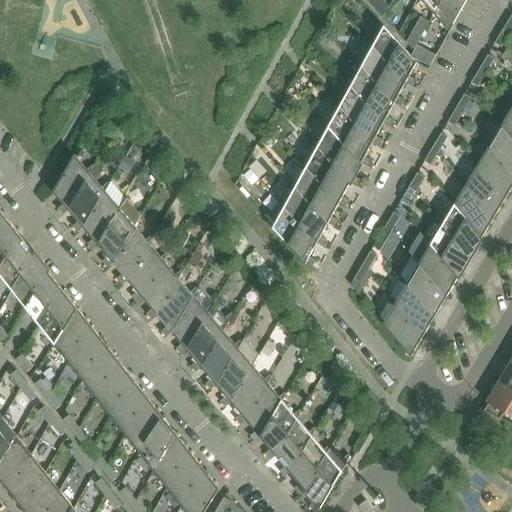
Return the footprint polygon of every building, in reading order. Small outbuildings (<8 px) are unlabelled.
[(434,15),(441,0),(417,0),(415,5),(416,6),(422,1),(434,15)] [(450,33),(467,0),(441,0),(434,15),(430,22),(432,23),(437,18),(450,33)] [(510,34),(511,30),(511,16),(503,30),(510,34)] [(417,63),(384,27),(381,23),(376,27),(381,33),(373,47),(406,84),(412,87),(416,80),(409,77),(417,63)] [(501,48),(509,35),(510,34),(503,30),(495,44),(501,48)] [(406,84),(373,47),(370,43),(365,47),(370,53),(362,67),(395,104),(401,107),(405,101),(398,97),(406,84)] [(487,73),(495,59),(488,55),(480,69),(487,73)] [(395,104),(362,67),(358,63),(354,67),(359,73),(351,88),(384,124),(390,128),(394,121),(387,117),(394,104),(395,104)] [(478,88),(486,75),(487,73),(480,69),(471,84),(478,88)] [(384,124),(351,88),(347,83),(343,87),(348,93),(340,108),(373,145),(379,148),(383,141),(376,137),(383,124),(384,124)] [(463,113),(471,99),(465,95),(456,109),(463,113)] [(373,145),(340,108),(336,104),(332,108),(337,113),(329,128),(361,164),(368,168),(371,161),(365,157),(372,144),(373,145)] [(454,127),(462,114),(463,113),(456,109),(448,123),(454,127)] [(511,109),(501,128),(511,140),(511,109)] [(361,164),(329,128),(325,124),(321,128),(326,133),(318,148),(351,185),(357,188),(360,181),(354,177),(361,164)] [(511,140),(501,128),(490,147),(511,173),(511,140)] [(440,152),(448,138),(441,134),(433,148),(440,152)] [(351,185),(318,148),(314,144),(310,148),(315,153),(307,168),(340,205),(346,208),(349,201),(343,197),(350,184),(351,185)] [(511,188),(511,173),(490,147),(478,166),(505,199),(511,188)] [(431,166),(439,153),(440,152),(433,148),(424,162),(431,166)] [(124,154),(118,166),(128,172),(135,160),(124,154)] [(75,156),(53,193),(63,205),(58,210),(63,216),(68,211),(91,174),(95,167),(93,166),(88,170),(75,156)] [(340,205),(307,168),(303,164),(299,168),(304,173),(296,188),(329,225),(334,228),(338,221),(332,217),(339,204),(340,205)] [(505,199),(478,166),(466,186),(494,219),(505,199)] [(83,228),(105,191),(109,185),(108,183),(102,188),(91,174),(68,211),(78,222),(73,227),(78,233),(83,228)] [(416,191),(424,178),(418,174),(409,187),(416,191)] [(329,225),(296,188),(292,184),(288,188),(293,193),(285,208),(318,245),(323,248),(327,241),(321,237),(328,224),(329,225)] [(494,219),(466,186),(455,206),(482,239),(494,219)] [(407,206),(415,193),(416,191),(409,187),(401,202),(407,206)] [(98,246),(120,209),(124,202),(123,200),(117,205),(105,191),(83,228),(93,240),(87,245),(92,251),(98,246)] [(318,245),(285,208),(281,204),(277,208),(282,213),(273,229),(306,265),(306,264),(312,268),(316,261),(310,257),(317,244),(318,245)] [(482,239),(455,206),(443,225),(470,258),(482,239)] [(113,263),(135,226),(139,220),(138,218),(132,223),(120,209),(98,246),(108,257),(102,262),(107,268),(113,263)] [(393,231),(401,217),(394,213),(386,227),(393,231)] [(0,272),(22,238),(7,220),(0,231),(0,272)] [(470,258),(443,225),(431,245),(459,278),(470,258)] [(128,281),(150,244),(154,237),(152,235),(147,240),(135,226),(113,263),(122,275),(117,280),(122,285),(128,281)] [(384,245),(392,232),(393,231),(386,227),(377,241),(384,245)] [(183,233),(179,242),(183,244),(188,235),(183,233)] [(0,276),(13,292),(36,256),(22,238),(0,272),(0,276)] [(142,298),(165,261),(168,255),(167,253),(161,258),(150,244),(128,281),(137,292),(132,297),(137,303),(142,298)] [(459,278),(431,245),(419,265),(447,298),(459,278)] [(369,270),(378,256),(371,252),(362,266),(369,270)] [(27,310),(50,274),(36,256),(13,292),(27,310)] [(157,316),(180,279),(183,272),(182,270),(176,275),(165,261),(142,298),(152,310),(147,314),(152,320),(157,316)] [(447,298),(419,265),(408,284),(435,317),(447,298)] [(361,284),(368,271),(369,270),(362,266),(354,280),(361,284)] [(40,327),(63,290),(56,282),(50,274),(27,310),(33,317),(40,327)] [(172,333),(194,296),(198,289),(197,288),(191,293),(180,279),(157,316),(167,327),(161,332),(166,338),(172,333)] [(435,317),(408,284),(396,304),(423,337),(435,317)] [(55,346),(78,310),(63,290),(40,327),(55,346)] [(187,351),(209,314),(213,307),(211,305),(206,310),(194,296),(172,333),(182,345),(176,349),(181,355),(187,351)] [(423,337),(396,304),(383,325),(411,358),(423,337)] [(69,364),(92,328),(78,310),(55,346),(69,364)] [(201,368),(224,331),(228,324),(226,323),(221,328),(209,314),(187,351),(196,362),(191,367),(196,373),(201,368)] [(84,382),(106,346),(92,328),(69,364),(84,382)] [(216,386),(238,349),(242,342),(241,340),(235,345),(224,331),(201,368),(211,380),(206,384),(211,390),(216,386)] [(98,400),(121,364),(106,346),(84,382),(98,400)] [(231,403),(253,366),(257,359),(256,358),(250,363),(238,349),(216,386),(226,397),(220,402),(225,408),(231,403)] [(33,368),(23,355),(16,360),(26,374),(33,368)] [(111,418),(134,382),(121,364),(98,400),(111,418)] [(511,365),(501,383),(511,389),(511,365)] [(246,421),(268,384),(272,377),(271,375),(265,380),(253,366),(231,403),(241,415),(235,419),(240,425),(246,421)] [(27,384),(16,371),(10,376),(20,389),(27,384)] [(51,393),(41,380),(35,385),(45,398),(51,393)] [(125,436),(148,399),(134,382),(111,418),(125,436)] [(511,389),(501,383),(484,412),(500,421),(506,412),(511,416),(511,389)] [(37,397),(27,384),(20,389),(31,402),(37,397)] [(261,438),(283,401),(287,394),(285,393),(280,398),(268,384),(246,421),(256,432),(250,437),(255,443),(261,438)] [(62,406),(51,393),(45,398),(55,411),(62,406)] [(139,454),(163,418),(148,399),(125,436),(139,454)] [(333,400),(329,409),(340,415),(344,406),(333,400)] [(275,456),(298,419),(302,412),(300,410),(295,415),(283,401),(261,438),(270,450),(265,454),(270,460),(275,456)] [(55,420),(45,407),(39,412),(49,425),(55,420)] [(80,429),(69,416),(63,421),(73,434),(80,429)] [(0,463),(17,437),(3,418),(0,422),(0,463)] [(154,472),(177,436),(163,418),(139,454),(154,472)] [(290,473),(313,436),(316,429),(315,428),(309,433),(298,419),(275,456),(285,467),(280,472),(285,478),(290,473)] [(65,433),(55,420),(49,425),(59,438),(65,433)] [(90,442),(80,429),(73,434),(84,447),(90,442)] [(168,490),(191,454),(177,436),(154,472),(168,490)] [(305,491),(327,453),(331,447),(330,445),(324,450),(313,436),(290,473),(300,485),(294,489),(299,495),(305,491)] [(0,480),(8,491),(32,455),(17,437),(0,463),(0,480)] [(83,456),(73,443),(67,448),(77,461),(83,456)] [(107,464),(98,452),(92,457),(101,468),(107,464)] [(321,509),(342,472),(342,471),(346,464),(344,463),(339,467),(327,453),(305,491),(315,502),(309,507),(313,511),(315,511),(320,508),(321,509)] [(183,508),(206,472),(191,454),(168,490),(183,508)] [(22,509),(46,473),(32,455),(8,491),(22,509)] [(93,469),(83,456),(77,461),(87,474),(93,469)] [(118,478),(107,464),(101,468),(112,483),(118,478)] [(185,511),(205,511),(219,490),(206,472),(183,508),(185,511)] [(24,511),(46,511),(60,491),(46,473),(22,509),(24,511)] [(112,492),(101,479),(95,484),(105,497),(112,492)] [(136,501),(126,488),(120,493),(130,506),(136,501)] [(72,511),(74,509),(60,491),(46,511),(72,511)] [(122,505),(112,492),(105,497),(116,510),(122,505)] [(225,511),(231,503),(224,498),(216,511),(225,511)] [(144,511),(136,501),(130,506),(134,511),(144,511)] [(374,511),(366,501),(358,507),(362,511),(374,511)]
